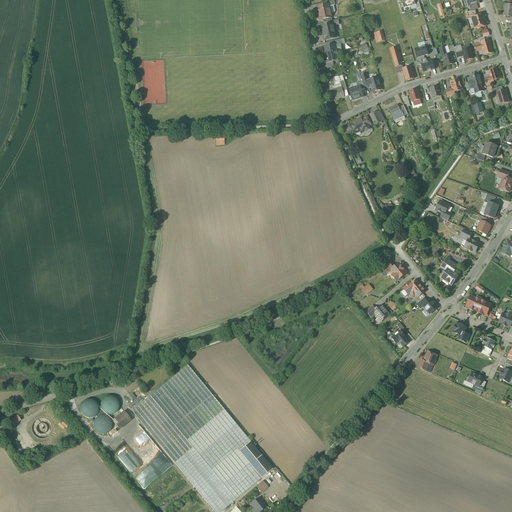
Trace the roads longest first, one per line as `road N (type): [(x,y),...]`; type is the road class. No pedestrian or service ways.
road 1 (track): [(332,123),(145,133),(120,0)]
road 2 (unclassified): [(448,311),(274,511)]
road 3 (residential): [(332,123),(428,79),(505,58)]
road 4 (residential): [(332,123),(304,0)]
